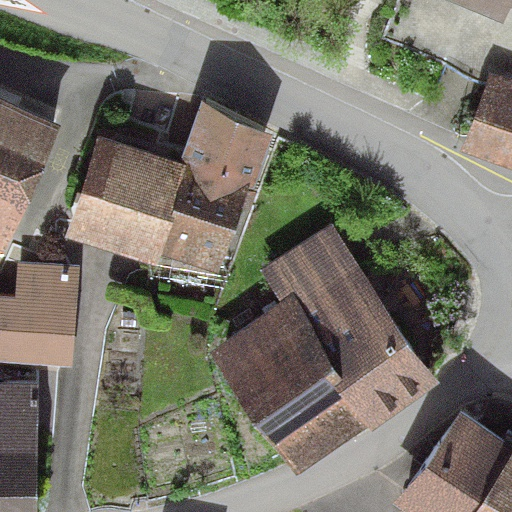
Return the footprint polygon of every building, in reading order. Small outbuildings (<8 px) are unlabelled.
[(511,0),(401,0),(406,2),(406,0),(442,0),(504,25),(510,8),(511,8),(511,0)] [(511,73),(510,80),(491,73),(462,149),(511,168),(511,73)] [(0,264),(61,126),(0,99),(0,264)] [(100,137),(66,237),(158,268),(163,255),(220,275),(250,188),(256,190),(276,131),(201,106),(181,164),(100,137)] [(333,223),(260,272),(282,303),(211,350),(296,476),(370,426),(372,430),(442,384),(333,223)] [(0,363),(73,368),(80,265),(19,262),(17,299),(0,298),(0,363)] [(0,511),(37,511),(38,382),(0,381),(0,511)] [(404,511),(511,511),(511,443),(464,410),(397,507),(404,511)]
